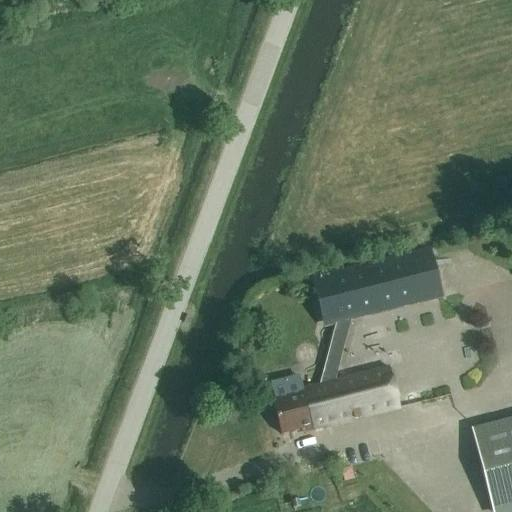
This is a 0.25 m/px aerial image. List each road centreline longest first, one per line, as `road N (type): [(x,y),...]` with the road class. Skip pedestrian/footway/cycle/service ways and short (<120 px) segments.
road 1 (unclassified): [(97,511),(288,0)]
road 2 (unknown): [(100,503),(151,503),(511,408)]
road 3 (unknown): [(511,396),(485,299),(447,279)]
